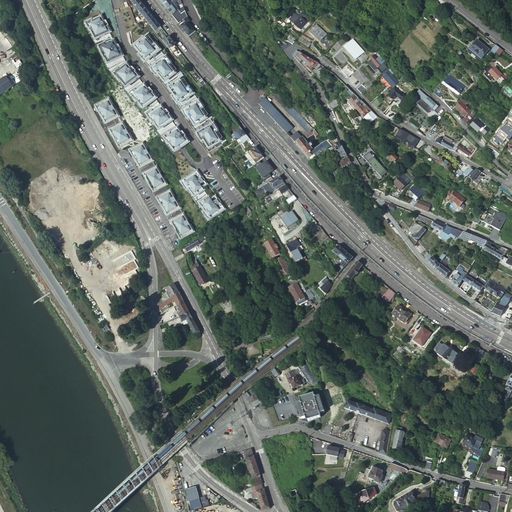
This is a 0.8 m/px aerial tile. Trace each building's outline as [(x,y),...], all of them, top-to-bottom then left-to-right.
[(143,5),(139,0),(134,5),(138,10),(143,5)] [(174,3),(179,0),(172,0),(171,1),(170,0),(160,0),(160,1),(167,9),(173,4),(174,3)] [(167,9),(172,16),(178,11),(179,10),(176,7),(178,5),(179,5),(182,3),(180,0),(179,0),(174,3),(173,4),(167,9)] [(138,10),(141,14),(147,10),(143,5),(138,10)] [(141,14),(145,19),(151,15),(147,10),(141,14)] [(179,24),(188,17),(185,11),(181,14),(178,11),(172,16),(179,24)] [(150,25),(155,20),(151,15),(145,19),(150,25)] [(304,16),(302,18),(308,22),(304,27),(306,29),(311,22),(304,16)] [(106,21),(104,22),(102,17),(93,21),(92,20),(84,24),(91,39),(104,65),(112,76),(117,83),(125,93),(138,110),(152,127),(170,149),(173,154),(189,142),(184,136),(185,136),(182,131),(180,133),(171,121),(172,120),(167,115),(168,114),(165,110),(163,111),(154,99),(155,99),(150,93),(151,93),(148,88),(146,90),(137,78),(138,77),(134,72),(134,71),(131,67),(129,68),(126,64),(122,57),(119,51),(120,50),(118,45),(116,46),(109,33),(110,33),(108,27),(109,26),(106,21)] [(179,24),(189,37),(196,31),(195,29),(194,30),(193,29),(194,28),(189,21),(189,20),(188,17),(179,24)] [(308,22),(302,18),(301,17),(293,26),(300,32),(304,27),(308,22)] [(155,31),(160,27),(155,20),(150,25),(155,31)] [(320,41),(327,34),(317,25),(310,32),(320,41)] [(202,52),(210,46),(196,31),(189,37),(202,52)] [(151,36),(148,33),(142,38),(141,37),(131,46),(151,69),(165,87),(180,108),(209,152),(223,144),(223,143),(227,140),(225,137),(223,138),(210,118),(213,117),(210,114),(209,115),(185,80),(186,79),(183,76),(180,79),(177,75),(181,72),(178,69),(177,70),(150,37),(151,36)] [(286,40),(293,44),(296,38),(290,35),(286,40)] [(163,41),(170,50),(175,45),(168,37),(163,41)] [(307,45),(309,42),(301,37),(299,40),(307,45)] [(356,59),(364,52),(353,40),(345,47),(356,59)] [(477,40),(470,49),(481,58),(489,49),(477,40)] [(496,52),(500,47),(497,45),(496,44),(492,51),(495,54),(496,52)] [(470,49),(469,50),(480,60),(481,58),(470,49)] [(318,64),(319,63),(296,50),(292,55),(294,58),(297,55),(308,65),(307,67),(315,74),(320,66),(318,64)] [(380,74),(381,75),(388,68),(375,54),(370,59),(382,72),(380,74)] [(443,82),(447,77),(432,64),(429,67),(443,79),(442,80),(443,82)] [(348,77),(353,72),(346,65),(341,70),(348,77)] [(394,86),(395,87),(399,82),(392,75),(395,72),(390,67),(388,68),(381,75),(383,76),(382,76),(385,80),(386,80),(388,83),(392,88),(394,86)] [(498,72),(494,67),(488,72),(496,81),(501,77),(502,75),(498,72)] [(501,70),(498,72),(502,75),(501,77),(504,80),(507,77),(506,76),(503,73),(501,70)] [(453,78),(449,75),(447,77),(443,82),(442,83),(444,85),(445,83),(449,86),(453,78)] [(0,94),(13,86),(6,77),(0,80),(0,94)] [(450,86),(448,89),(458,95),(464,87),(465,86),(455,79),(454,80),(453,79),(450,86)] [(200,88),(206,84),(203,80),(197,85),(200,88)] [(356,88),(362,94),(367,89),(362,83),(356,88)] [(259,97),(261,100),(273,90),(267,84),(260,91),(262,94),(259,97)] [(283,101),(285,98),(275,87),(275,88),(275,89),(258,103),(268,114),(277,106),(283,101)] [(406,96),(395,87),(383,102),(389,106),(396,97),(402,101),(406,96)] [(417,87),(416,90),(418,92),(416,93),(432,108),(436,104),(417,87)] [(261,100),(258,103),(275,89),(275,88),(273,90),(261,100)] [(439,98),(443,94),(437,89),(434,93),(439,98)] [(371,123),(378,116),(355,94),(349,100),(364,118),(371,123)] [(288,107),(291,104),(285,98),(283,101),(288,107)] [(336,98),(328,103),(331,110),(339,105),(336,98)] [(466,102),(462,98),(459,101),(457,104),(458,105),(456,108),(461,113),(460,114),(463,116),(464,115),(467,112),(468,113),(470,110),(464,104),(466,102)] [(108,99),(96,106),(106,124),(119,117),(108,99)] [(373,105),(377,109),(382,103),(377,99),(373,105)] [(268,114),(277,123),(288,112),(286,109),(282,105),(278,108),(277,106),(268,114)] [(384,106),(380,112),(381,113),(384,114),(388,109),(384,106)] [(297,142),(315,128),(297,110),(291,115),(288,112),(277,123),(297,142)] [(483,126),(476,119),(471,124),(478,131),(482,127),(483,126)] [(123,123),(110,130),(120,148),(133,141),(123,123)] [(236,131),(236,132),(241,138),(246,135),(240,126),(238,128),(237,128),(236,129),(236,130),(236,131)] [(296,143),(310,161),(319,154),(320,155),(330,146),(326,141),(316,150),(316,151),(315,152),(306,141),(314,134),(315,137),(315,138),(317,140),(322,136),(315,128),(297,142),(296,143)] [(506,140),(508,137),(508,136),(499,129),(498,131),(499,132),(494,138),(496,140),(495,142),(498,144),(499,143),(501,145),(506,140)] [(431,131),(430,131),(425,137),(428,139),(430,140),(434,133),(433,132),(431,131)] [(251,141),(246,135),(241,138),(239,139),(241,141),(245,146),(251,141)] [(443,135),(440,140),(453,147),(455,144),(456,142),(452,140),(443,135)] [(451,151),(451,150),(453,147),(440,140),(438,138),(435,143),(438,144),(444,147),(451,151)] [(256,147),(251,141),(245,146),(249,152),(253,150),(256,147)] [(351,163),(339,142),(335,144),(335,145),(334,145),(335,147),(334,148),(334,150),(335,152),(338,153),(341,159),(338,161),(342,168),(351,163)] [(469,147),(467,150),(456,142),(455,144),(453,147),(451,150),(455,152),(457,149),(469,157),(473,150),(469,147)] [(143,144),(130,151),(140,168),(153,161),(143,144)] [(264,158),(256,147),(253,150),(257,155),(255,156),(259,162),(260,161),(264,158)] [(370,151),(362,158),(380,178),(388,171),(370,151)] [(395,162),(398,159),(392,152),(388,156),(395,162)] [(448,165),(442,159),(438,163),(448,172),(453,169),(452,167),(453,166),(450,163),(448,165)] [(268,171),(260,161),(259,162),(254,165),(261,176),(268,171)] [(473,182),(480,172),(479,172),(476,170),(472,168),(470,167),(467,167),(466,166),(465,165),(465,164),(460,171),(463,174),(469,178),(473,182)] [(156,168),(144,175),(154,192),(167,185),(156,168)] [(197,172),(182,183),(209,220),(225,209),(220,203),(219,203),(217,200),(218,199),(215,197),(211,200),(202,188),(207,184),(205,182),(204,182),(201,178),(202,178),(197,172)] [(483,174),(480,172),(473,182),(477,185),(485,175),(483,174)] [(270,192),(284,183),(279,177),(267,186),(270,189),(269,190),(270,192)] [(398,179),(394,185),(396,187),(400,191),(408,184),(400,177),(398,179)] [(289,189),(285,185),(278,190),(282,194),(289,189)] [(396,200),(398,200),(404,194),(400,191),(396,187),(390,193),(388,196),(396,200)] [(418,199),(421,195),(417,192),(412,187),(409,191),(418,199)] [(266,205),(282,194),(278,190),(264,201),(266,205)] [(170,191),(157,199),(167,216),(180,209),(170,191)] [(450,203),(451,203),(452,202),(459,207),(465,200),(455,192),(449,199),(448,200),(448,202),(449,203),(450,203)] [(294,195),(287,200),(289,203),(296,198),(294,195)] [(418,201),(417,202),(413,207),(416,208),(425,211),(428,212),(430,206),(418,201)] [(285,207),(282,209),(277,213),(281,218),(282,220),(281,221),(285,227),(286,226),(288,228),(289,230),(298,225),(296,222),(299,220),(296,217),(295,217),(294,216),(295,215),(292,211),(290,213),(288,210),(285,207)] [(498,210),(490,224),(499,230),(508,216),(498,210)] [(183,215),(171,222),(181,239),(194,232),(183,215)] [(438,223),(433,221),(431,224),(430,225),(436,229),(443,232),(447,226),(438,223)] [(471,229),(475,231),(477,224),(472,221),(469,228),(471,229)] [(412,239),(417,242),(418,241),(418,240),(422,236),(425,231),(414,223),(410,229),(417,234),(416,236),(415,235),(412,239)] [(494,227),(489,236),(495,239),(499,230),(494,227)] [(456,230),(452,228),(448,233),(457,240),(458,239),(463,232),(456,230)] [(323,242),(328,237),(322,230),(316,234),(323,242)] [(464,233),(463,232),(458,239),(467,242),(468,240),(470,235),(464,233)] [(468,240),(478,243),(480,239),(478,238),(470,235),(468,240)] [(265,243),(273,258),(281,254),(273,238),(265,243)] [(184,247),(186,251),(187,252),(199,243),(197,239),(184,247)] [(297,239),(286,245),(296,261),(302,258),(297,248),(300,245),(297,239)] [(486,252),(492,255),(494,251),(495,250),(489,247),(491,243),(490,243),(487,242),(483,247),(482,249),(486,252)] [(344,261),(347,264),(353,258),(339,246),(337,248),(333,252),(344,261)] [(492,255),(501,261),(503,258),(508,250),(506,249),(501,247),(499,251),(498,252),(495,251),(495,250),(494,251),(492,255)] [(283,276),(291,272),(283,256),(278,259),(283,269),(280,271),(283,276)] [(319,268),(322,266),(318,260),(318,259),(317,258),(316,257),(315,257),(314,257),(313,257),(312,257),(319,268)] [(438,266),(439,265),(432,257),(428,262),(429,263),(432,266),(435,269),(436,268),(438,266)] [(358,263),(357,262),(356,263),(349,272),(346,276),(352,280),(356,275),(358,272),(362,266),(358,263)] [(439,264),(439,265),(438,266),(436,268),(435,269),(436,270),(436,271),(441,274),(446,278),(450,272),(441,265),(439,264)] [(335,272),(338,275),(343,269),(340,266),(335,272)] [(193,267),(191,268),(200,284),(207,280),(200,267),(199,267),(195,269),(193,267)] [(463,279),(465,276),(458,272),(457,272),(455,276),(462,280),(463,279)] [(460,284),(462,280),(455,276),(454,276),(454,277),(451,282),(452,283),(457,287),(458,288),(460,284)] [(220,294),(227,290),(221,281),(221,280),(218,277),(213,280),(220,294)] [(467,277),(466,278),(464,281),(471,286),(474,281),(471,279),(470,278),(467,277)] [(326,294),(332,285),(325,278),(322,281),(325,284),(323,286),(320,288),(326,294)] [(489,279),(486,283),(483,287),(486,289),(485,290),(497,298),(497,297),(500,299),(501,297),(504,292),(507,288),(505,287),(504,288),(498,283),(497,284),(495,282),(489,279)] [(305,291),(306,291),(300,281),(289,288),(298,305),(305,300),(302,293),(305,291)] [(483,288),(483,287),(480,285),(477,283),(475,282),(474,281),(471,286),(476,290),(472,295),(476,297),(477,297),(483,288)] [(170,298),(179,292),(174,284),(166,288),(168,292),(167,293),(170,298)] [(310,299),(314,296),(309,289),(306,291),(305,291),(310,299)] [(387,303),(388,304),(395,294),(389,289),(381,299),(387,303)] [(177,305),(184,302),(179,292),(170,298),(160,304),(160,309),(166,305),(171,301),(174,299),(177,305)] [(501,300),(499,300),(496,305),(495,306),(497,307),(498,306),(504,308),(505,306),(506,304),(509,300),(511,298),(511,296),(506,293),(501,301),(501,300)] [(179,317),(189,312),(184,302),(177,305),(174,307),(179,317)] [(411,315),(398,306),(391,315),(404,324),(411,315)] [(494,307),(494,308),(490,312),(493,313),(500,316),(504,308),(498,306),(497,307),(495,306),(494,307)] [(174,307),(171,309),(176,318),(179,317),(174,307)] [(189,312),(179,317),(182,322),(186,320),(188,323),(193,320),(189,312)] [(188,323),(194,335),(200,332),(193,320),(188,323)] [(430,333),(422,327),(413,340),(421,346),(430,333)] [(443,345),(442,346),(438,352),(437,354),(451,364),(458,355),(443,345)] [(297,379),(293,371),(286,375),(292,389),(301,385),(298,379),(297,379)] [(323,413),(318,397),(313,398),(312,395),(299,399),(300,402),(295,404),(300,420),(305,418),(307,422),(319,418),(318,414),(323,413)] [(262,404),(260,399),(251,404),(254,408),(262,404)] [(356,405),(347,401),(344,409),(354,412),(354,413),(362,416),(362,415),(388,424),(391,416),(374,410),(374,411),(364,407),(357,404),(356,405)] [(389,440),(391,432),(383,430),(378,452),(384,454),(386,455),(387,453),(389,440)] [(401,432),(396,431),(395,431),(391,448),(398,450),(401,441),(402,442),(403,442),(404,435),(403,433),(401,432)] [(451,440),(439,433),(434,442),(447,448),(451,440)] [(293,437),(292,434),(280,436),(270,439),(262,441),(264,448),(272,446),(278,444),(279,446),(288,443),(287,440),(290,439),(290,438),(293,437)] [(471,437),(467,435),(464,442),(472,446),(471,449),(473,452),(476,454),(480,456),(484,447),(480,446),(482,443),(475,440),(471,438),(471,437)] [(336,448),(328,447),(326,455),(334,456),(336,448)] [(246,451),(243,452),(246,459),(253,456),(251,449),(246,451)] [(254,460),(253,456),(246,459),(246,460),(247,463),(249,470),(251,478),(252,479),(260,476),(259,475),(258,471),(256,465),(254,460)] [(434,469),(435,465),(426,463),(424,468),(425,469),(431,471),(434,469)] [(400,473),(405,469),(404,469),(400,467),(395,465),(390,464),(389,469),(400,473)] [(373,467),(371,471),(369,478),(374,480),(374,481),(380,483),(382,475),(381,475),(382,471),(373,467)] [(504,481),(505,473),(498,472),(489,470),(487,478),(504,481)] [(257,486),(262,485),(261,481),(260,476),(252,479),(252,480),(254,487),(257,486)] [(463,498),(465,488),(466,486),(460,485),(457,497),(458,497),(463,498)] [(296,490),(298,496),(298,498),(300,502),(308,500),(307,498),(306,495),(304,490),(304,487),(297,489),(296,490)] [(187,489),(187,493),(191,506),(192,505),(201,503),(204,502),(204,501),(202,502),(201,498),(195,499),(192,488),(187,489)] [(187,507),(189,507),(191,506),(187,493),(187,489),(180,491),(184,503),(186,503),(187,507)] [(261,497),(266,496),(265,492),(264,490),(256,492),(256,493),(258,498),(259,498),(261,497)] [(298,496),(296,490),(289,492),(291,498),(298,496)] [(403,497),(408,506),(410,505),(416,502),(414,498),(410,492),(403,497)] [(429,498),(429,493),(414,498),(416,502),(429,498)] [(507,503),(508,495),(502,494),(501,494),(500,502),(507,503)] [(267,499),(266,496),(261,497),(259,498),(258,498),(258,500),(259,504),(263,503),(268,502),(267,499)] [(396,501),(397,502),(398,505),(401,510),(408,506),(403,497),(396,501)] [(189,511),(196,510),(205,507),(204,502),(201,503),(192,505),(191,506),(189,507),(187,507),(188,511),(189,511)] [(269,505),(268,502),(263,503),(259,504),(260,505),(262,511),(270,509),(269,505)] [(479,506),(478,510),(477,511),(488,511),(486,511),(487,505),(479,503),(479,506)]
